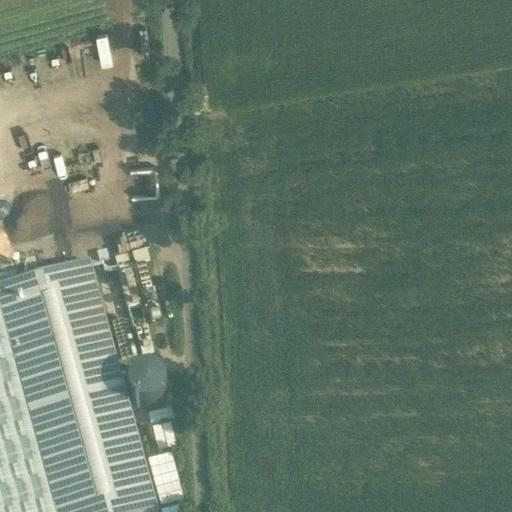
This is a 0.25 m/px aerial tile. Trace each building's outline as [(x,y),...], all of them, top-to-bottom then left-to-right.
[(126,256),(115,259),(117,268),(129,265),(126,256)] [(157,511),(90,266),(0,290),(0,308),(55,511),(157,511)] [(131,272),(120,275),(129,310),(141,307),(131,272)] [(115,279),(108,278),(104,279),(98,283),(107,315),(114,316),(118,315),(124,311),(115,279)] [(0,511),(55,511),(0,308),(0,511)] [(124,335),(121,334),(118,335),(117,336),(117,338),(116,339),(117,340),(117,341),(118,342),(119,343),(121,344),(124,343),(125,342),(125,341),(126,340),(126,339),(125,336),(124,335)]
